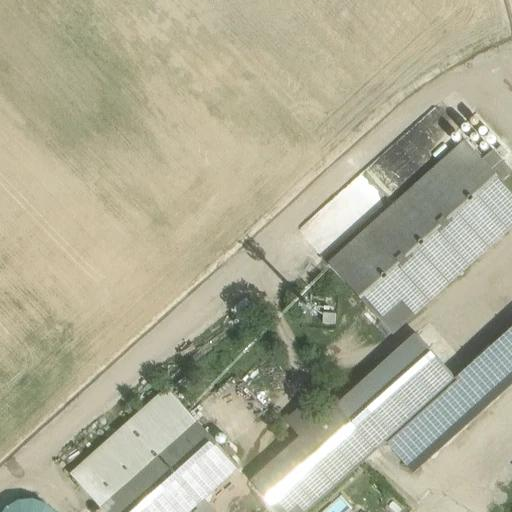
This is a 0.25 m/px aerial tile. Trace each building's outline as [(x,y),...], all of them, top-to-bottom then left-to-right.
[(511,194),(466,144),(331,265),(392,334),(511,225),(511,194)] [(325,257),(378,206),(354,181),(301,232),(325,257)] [(336,315),(324,314),(323,324),(335,325),(336,315)] [(511,330),(456,380),(385,443),(407,467),(511,373),(511,330)] [(415,335),(251,483),(277,511),(309,511),(385,443),(456,380),(415,335)] [(168,390),(72,476),(102,510),(198,424),(168,390)] [(198,424),(102,510),(103,511),(191,511),(239,469),(198,424)] [(51,511),(52,511),(48,508),(43,504),(36,501),(31,500),(24,500),(18,501),(13,503),(8,506),(4,510),(1,511),(51,511)]
